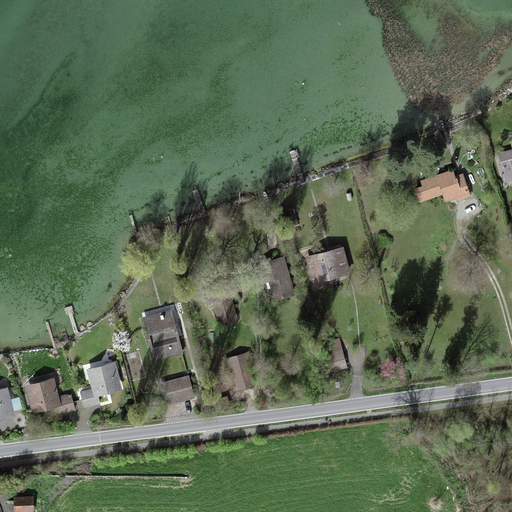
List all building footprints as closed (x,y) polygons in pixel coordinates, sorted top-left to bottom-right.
[(511,151),(500,155),(503,167),(505,167),(507,173),(502,174),(503,179),(508,178),(508,179),(511,178),(511,151)] [(423,186),(416,189),(420,200),(443,192),(444,195),(454,192),(457,199),(470,194),(463,175),(455,178),(453,170),(443,174),(443,173),(442,173),(445,181),(424,189),(423,186)] [(292,209),(285,211),(291,226),(297,224),(292,209)] [(308,256),(315,281),(348,272),(341,247),(308,256)] [(283,260),(266,265),(268,270),(259,272),(262,282),(270,279),(276,299),(293,294),(283,260)] [(236,318),(230,296),(237,294),(233,279),(213,284),(215,289),(205,292),(208,302),(214,300),(220,322),(236,318)] [(161,316),(144,321),(154,359),(182,351),(173,317),(164,319),(163,313),(160,314),(161,316)] [(342,351),(327,355),(331,370),(346,366),(342,351)] [(237,355),(246,387),(253,385),(246,359),(250,358),(248,352),(237,355)] [(246,387),(237,355),(226,358),(228,364),(231,363),(238,385),(235,386),(235,389),(246,387)] [(91,371),(95,388),(81,392),(85,406),(100,402),(97,392),(118,386),(112,365),(91,371)] [(166,403),(193,395),(189,377),(161,384),(166,403)] [(75,409),(71,394),(56,398),(51,381),(30,387),(35,408),(57,402),(59,413),(75,409)] [(5,391),(0,392),(0,413),(10,411),(5,391)] [(17,497),(17,511),(33,510),(32,497),(17,497)]
